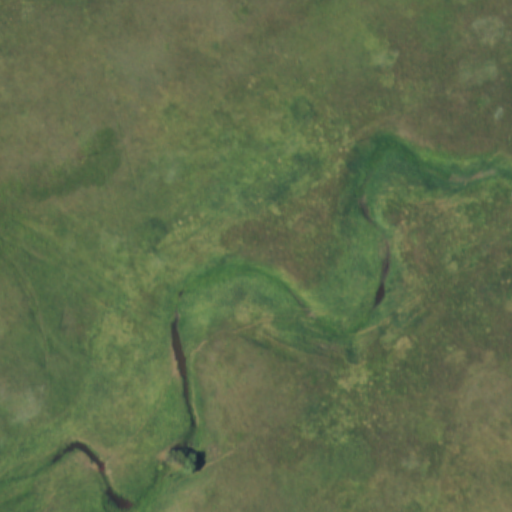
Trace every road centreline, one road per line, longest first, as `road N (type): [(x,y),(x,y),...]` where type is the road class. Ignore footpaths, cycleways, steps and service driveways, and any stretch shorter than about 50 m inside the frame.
road 1 (track): [(511,257),(445,295),(395,347),(339,365),(242,329),(158,323),(0,222)]
road 2 (track): [(134,307),(27,497),(0,508)]
